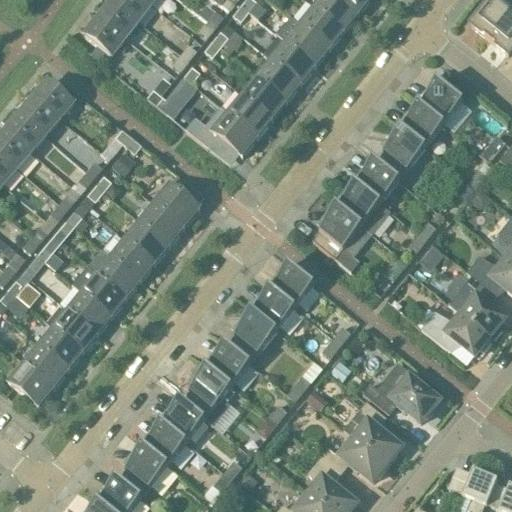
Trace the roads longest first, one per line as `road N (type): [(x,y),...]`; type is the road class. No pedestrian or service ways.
road 1 (residential): [(414,27),(46,490)]
road 2 (residential): [(511,105),(414,27)]
